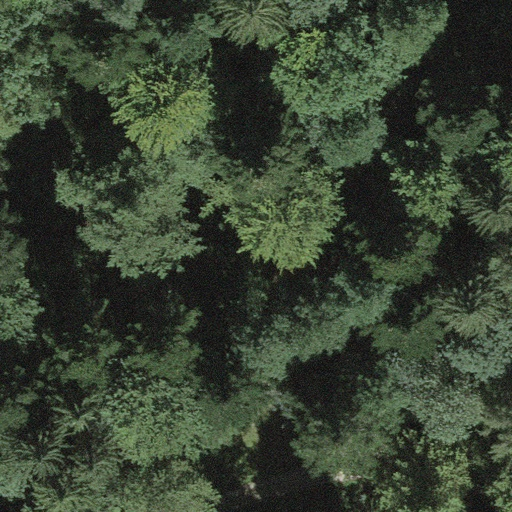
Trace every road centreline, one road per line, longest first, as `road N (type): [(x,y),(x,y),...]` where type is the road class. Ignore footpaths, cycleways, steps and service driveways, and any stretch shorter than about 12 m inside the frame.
road 1 (track): [(247,483),(326,0)]
road 2 (track): [(176,511),(247,483),(326,469),(511,458)]
